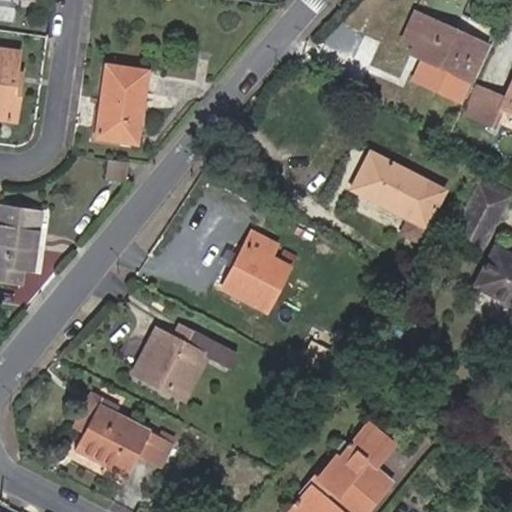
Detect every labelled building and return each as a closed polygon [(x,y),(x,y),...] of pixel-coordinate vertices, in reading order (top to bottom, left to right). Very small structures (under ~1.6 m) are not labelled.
[(424,50),(420,59),(468,81),(484,46),(413,13),(400,39),(413,45),(424,50)] [(408,53),(420,59),(424,50),(413,45),(408,53)] [(16,52),(0,49),(0,120),(12,122),(20,73),(13,72),(16,52)] [(143,72),(105,67),(95,138),(133,142),(143,72)] [(511,81),(504,100),(499,109),(500,109),(511,114),(511,81)] [(499,109),(504,100),(486,92),(474,120),(492,128),(500,109),(499,109)] [(442,190),(369,152),(351,188),(407,217),(400,233),(416,241),(442,190)] [(125,162),(107,160),(104,179),(122,182),(125,162)] [(480,246),(500,211),(509,193),(480,177),(451,230),(480,246)] [(40,211),(0,205),(0,282),(20,285),(22,271),(31,273),(40,211)] [(275,245),(250,232),(220,289),(264,311),(287,266),(269,257),(275,245)] [(511,256),(493,247),(473,287),(511,307),(511,256)] [(177,323),(170,338),(182,344),(190,330),(177,323)] [(182,344),(170,338),(153,330),(132,372),(182,398),(204,356),(227,368),(235,353),(190,330),(182,344)] [(97,404),(113,413),(117,406),(88,391),(70,426),(83,432),(97,404)] [(173,443),(114,413),(113,413),(97,404),(83,432),(74,450),(125,477),(136,457),(160,468),(173,443)] [(365,458),(374,465),(392,444),(366,423),(347,444),(343,440),(330,455),(335,459),(288,511),(342,511),(337,507),(345,498),(360,511),(364,511),(383,490),(357,467),(365,458)] [(374,465),(365,458),(357,467),(383,490),(392,480),(374,465)] [(342,511),(360,511),(345,498),(337,507),(342,511)]
